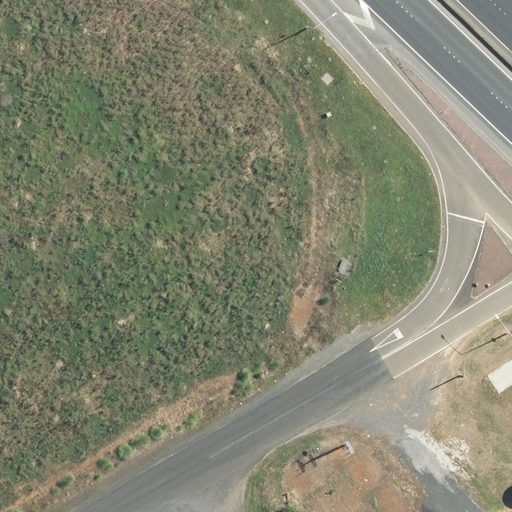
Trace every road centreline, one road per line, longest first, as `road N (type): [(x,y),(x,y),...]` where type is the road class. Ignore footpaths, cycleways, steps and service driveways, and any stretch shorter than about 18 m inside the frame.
road 1 (unclassified): [(116,511),(381,360)]
road 2 (motorway): [(460,170),(312,0)]
road 3 (motorway): [(381,360),(434,307),(458,262),(465,218),(460,170)]
road 4 (motorway): [(511,115),(391,0)]
road 5 (motorway): [(511,299),(381,360)]
